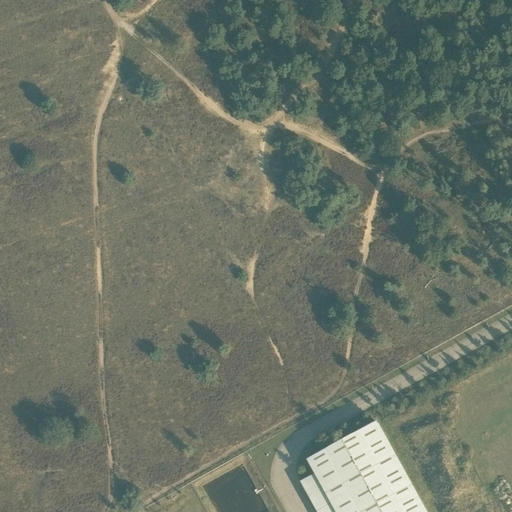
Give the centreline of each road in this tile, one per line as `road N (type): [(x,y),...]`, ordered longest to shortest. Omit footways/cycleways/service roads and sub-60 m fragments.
road 1 (track): [(103,511),(108,446),(93,152),(127,47),(124,30),(157,0)]
road 2 (track): [(331,398),(342,384),(375,192),(388,166),(446,117),(511,86)]
road 3 (track): [(121,27),(224,118),(268,125),(284,120),(346,0)]
road 4 (track): [(331,398),(126,511)]
